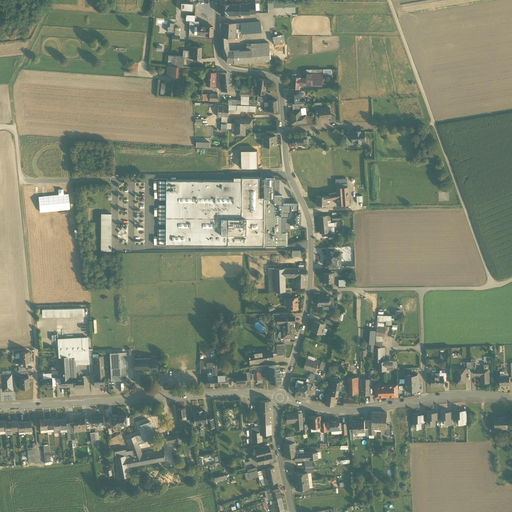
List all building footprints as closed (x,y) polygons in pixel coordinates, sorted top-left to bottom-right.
[(193,3),(181,3),(180,10),(192,11),(193,3)] [(239,14),(248,14),(248,3),(239,3),(239,4),(228,4),(228,15),(239,15),(239,14)] [(220,14),(228,15),(228,4),(220,4),(220,14)] [(240,30),(241,33),(261,32),(260,21),(240,23),(239,30),(240,30)] [(237,38),(237,33),(235,33),(235,29),(239,30),(240,23),(236,23),(223,23),(222,37),(226,38),(235,38),(237,38)] [(189,34),(198,34),(198,26),(189,26),(189,34)] [(213,27),(205,26),(205,35),(212,35),(213,27)] [(272,37),(274,44),(284,42),(284,41),(283,35),(272,37)] [(220,48),(224,57),(229,56),(228,51),(226,38),(222,37),(220,37),(220,48)] [(192,59),(201,59),(201,47),(189,46),(189,51),(183,50),(183,56),(183,58),(188,59),(192,59)] [(269,49),(251,50),(252,62),(269,61),(269,49)] [(234,63),(252,62),(251,50),(246,50),(228,51),(229,56),(224,57),(226,62),(234,63)] [(183,56),(175,56),(174,66),(176,66),(182,67),(183,58),(183,56)] [(172,77),(175,77),(176,66),(174,66),(167,66),(167,76),(172,77)] [(210,86),(212,86),(213,85),(215,85),(215,73),(204,72),(203,84),(210,85),(210,86)] [(219,75),(220,84),(232,83),(231,79),(228,79),(227,73),(220,73),(219,75)] [(304,84),(321,85),(322,74),(305,73),(305,78),(304,84)] [(291,87),(298,88),(299,84),(304,84),(305,78),(291,77),(291,87)] [(259,78),(257,88),(264,89),(266,80),(259,78)] [(233,90),(232,83),(220,84),(221,91),(233,90)] [(264,107),(265,112),(278,111),(277,100),(267,101),(268,102),(268,106),(264,107)] [(218,117),(219,117),(219,116),(227,117),(228,110),(228,106),(218,105),(217,116),(218,116),(218,117)] [(319,119),(330,118),(330,117),(329,114),(329,107),(322,108),(318,108),(319,110),(319,119)] [(289,111),(291,125),(306,123),(305,117),(300,118),(300,115),(300,110),(293,111),(289,111)] [(245,127),(245,125),(245,123),(240,123),(234,123),(234,124),(234,133),(234,135),(245,135),(245,127)] [(365,140),(364,131),(360,132),(356,132),(352,132),(352,135),(352,142),(353,142),(356,142),(361,142),(361,141),(365,140)] [(263,137),(263,146),(276,146),(275,136),(267,136),(263,136),(263,137)] [(291,137),(292,145),(303,145),(303,136),(291,137)] [(257,150),(240,151),(241,169),(257,168),(257,150)] [(241,177),(241,181),(241,218),(227,218),(227,246),(263,246),(264,198),(263,198),(259,197),(259,178),(241,177)] [(264,198),(273,198),(273,196),(273,178),(266,178),(265,178),(264,180),(263,180),(264,180),(264,198)] [(165,245),(227,246),(227,218),(241,218),(241,181),(233,181),(166,180),(165,245)] [(108,184),(71,184),(71,244),(108,245),(108,184)] [(336,193),(334,193),(334,199),(337,198),(337,205),(348,204),(347,187),(336,188),(336,193)] [(282,196),(273,196),(273,198),(273,212),(280,212),(280,204),(281,204),(282,204),(282,196)] [(326,205),(326,200),(326,197),(316,196),(316,205),(326,205)] [(273,212),(273,198),(264,198),(263,246),(287,246),(287,233),(285,233),(280,233),(280,223),(281,223),(281,212),(280,212),(273,212)] [(280,212),(281,212),(287,212),(290,212),(290,204),(281,204),(280,204),(280,212)] [(287,220),(287,212),(281,212),(281,223),(285,223),(285,224),(290,224),(290,220),(287,220)] [(300,212),(298,212),(290,212),(287,212),(287,220),(290,220),(290,224),(294,224),(299,224),(300,224),(300,212)] [(319,233),(328,232),(327,226),(327,223),(319,224),(319,233)] [(328,266),(335,266),(335,259),(340,259),(340,252),(333,252),(333,251),(333,250),(328,250),(328,251),(328,252),(326,252),(326,266),(328,266)] [(283,269),(273,269),(274,292),(281,291),(284,291),(283,277),(283,269)] [(294,269),(283,269),(283,277),(285,277),(294,277),(294,269)] [(298,269),(294,269),(294,277),(305,277),(305,269),(304,269),(298,269)] [(324,282),(333,281),(333,276),(332,276),(332,273),(333,273),(324,273),(324,274),(324,276),(324,277),(324,282)] [(294,277),(294,286),(305,286),(305,277),(294,277)] [(318,296),(318,305),(322,305),(328,305),(328,303),(328,297),(328,296),(318,296)] [(287,304),(287,309),(297,308),(296,297),(291,298),(287,298),(288,298),(288,303),(287,304)] [(43,309),(43,316),(83,315),(83,308),(43,309)] [(257,319),(267,328),(268,324),(266,319),(261,318),(257,319)] [(293,321),(293,320),(281,321),(281,323),(281,326),(283,326),(283,331),(283,338),(290,337),(293,337),(292,327),(293,327),(293,323),(293,321)] [(311,331),(319,334),(321,328),(323,328),(323,327),(324,324),(314,321),(311,331)] [(377,326),(376,336),(382,336),(385,336),(386,331),(386,327),(377,326)] [(87,337),(58,339),(57,339),(57,341),(57,342),(57,344),(57,354),(58,354),(58,357),(59,371),(60,378),(61,378),(74,377),(74,374),(75,374),(75,364),(74,358),(89,358),(89,357),(88,357),(88,350),(87,337)] [(276,345),(277,355),(285,354),(284,344),(276,345)] [(388,370),(388,361),(385,361),(381,361),(381,350),(381,348),(375,348),(375,352),(375,361),(375,370),(376,370),(385,370),(388,370)] [(20,352),(20,357),(20,363),(26,362),(30,362),(29,351),(21,352),(20,352)] [(255,360),(255,363),(267,361),(267,363),(273,362),(272,352),(266,353),(266,351),(254,353),(254,352),(248,353),(249,356),(249,357),(249,361),(255,360)] [(109,353),(111,381),(121,380),(120,375),(120,374),(122,374),(122,375),(127,375),(126,355),(119,355),(119,352),(109,353)] [(93,375),(94,386),(104,385),(103,375),(102,356),(98,357),(92,357),(92,364),(94,364),(97,364),(98,375),(95,375),(93,375)] [(134,359),(134,370),(139,370),(139,368),(142,368),(143,369),(143,368),(147,368),(151,368),(151,367),(156,366),(156,356),(150,356),(150,358),(147,359),(147,358),(146,358),(146,359),(143,359),(143,358),(142,358),(142,359),(139,359),(138,359),(134,359)] [(308,368),(314,370),(317,362),(314,361),(312,360),(312,361),(306,359),(303,368),(307,369),(308,368)] [(212,373),(212,377),(217,376),(216,362),(206,363),(207,369),(212,368),(212,373)] [(268,366),(270,382),(280,381),(278,365),(268,366)] [(456,369),(457,383),(466,382),(465,368),(456,369)] [(480,374),(481,383),(489,382),(489,369),(484,369),(475,370),(475,375),(480,374)] [(2,375),(2,383),(3,391),(12,390),(11,374),(10,374),(2,375)] [(236,375),(236,384),(246,384),(246,381),(246,374),(236,375)] [(439,376),(437,376),(431,377),(432,386),(436,386),(436,385),(443,385),(443,380),(443,375),(439,376)] [(499,376),(500,384),(509,384),(508,375),(500,376),(499,376)] [(217,385),(217,383),(217,376),(212,377),(207,377),(205,377),(206,385),(217,385)] [(61,384),(61,387),(65,386),(65,385),(75,385),(74,379),(74,377),(61,378),(61,384)] [(348,393),(358,394),(357,377),(347,377),(348,388),(348,393)] [(19,378),(20,389),(29,388),(28,378),(19,378)] [(47,386),(47,387),(52,387),(52,386),(51,378),(43,379),(42,379),(43,386),(47,386)] [(75,385),(75,387),(83,387),(83,378),(74,379),(75,385)] [(329,378),(327,388),(335,389),(337,379),(329,378)] [(359,395),(369,395),(369,379),(362,379),(362,389),(360,389),(359,389),(359,394),(359,395)] [(295,393),(304,395),(305,393),(307,386),(306,386),(302,385),(301,385),(299,386),(297,386),(296,387),(295,389),(296,390),(295,393)] [(385,395),(386,395),(386,386),(379,387),(379,386),(378,386),(378,393),(378,394),(380,394),(380,397),(385,397),(385,395)] [(393,386),(386,386),(386,395),(388,395),(388,396),(393,396),(393,394),(394,394),(394,392),(394,386),(393,386)] [(338,390),(335,389),(327,388),(325,404),(333,405),(334,400),(333,400),(334,398),(334,395),(337,396),(338,390)] [(257,411),(258,411),(271,410),(270,400),(269,400),(257,401),(257,411)] [(176,409),(178,417),(180,417),(183,416),(186,416),(185,408),(176,409)] [(198,424),(198,425),(203,424),(203,423),(207,423),(206,419),(205,411),(202,412),(202,410),(200,411),(198,411),(196,411),(196,413),(193,413),(195,425),(198,424)] [(271,411),(271,410),(258,411),(260,411),(260,413),(259,413),(259,417),(260,417),(260,424),(271,424),(271,413),(269,413),(269,411),(271,411)] [(455,410),(456,418),(458,418),(459,424),(464,424),(463,412),(463,411),(460,411),(460,410),(455,410)] [(430,420),(430,425),(436,425),(435,420),(435,413),(435,412),(432,412),(432,411),(427,411),(428,420),(430,420)] [(441,411),(442,419),(444,419),(444,425),(450,424),(449,412),(446,412),(446,411),(441,411)] [(374,428),(380,429),(381,413),(381,412),(372,412),(372,421),(371,428),(374,428)] [(296,422),(297,429),(302,428),(302,425),(301,413),(294,413),(294,414),(286,414),(287,422),(294,422),(296,422)] [(413,414),(414,422),(416,422),(416,428),(422,428),(422,422),(422,416),(422,415),(418,415),(418,414),(413,414)] [(120,430),(119,425),(119,420),(117,420),(117,415),(112,415),(112,417),(109,417),(110,425),(112,424),(112,425),(115,425),(116,430),(120,430)] [(126,415),(117,415),(117,420),(119,420),(119,425),(126,424),(126,423),(129,423),(128,416),(126,416),(126,415)] [(96,423),(96,425),(97,424),(103,424),(102,417),(96,417),(96,416),(91,417),(92,423),(96,423)] [(310,427),(320,427),(320,422),(319,416),(309,417),(310,427)] [(74,423),(74,428),(79,428),(79,426),(85,426),(85,427),(86,427),(85,417),(84,417),(84,418),(79,418),(73,418),(74,423)] [(178,417),(179,426),(181,425),(187,424),(186,420),(184,421),(181,421),(180,417),(178,417)] [(207,423),(208,428),(214,427),(213,418),(206,419),(207,423)] [(503,429),(510,429),(510,427),(511,427),(511,425),(505,425),(505,419),(501,419),(495,419),(495,428),(502,427),(503,429)] [(330,430),(331,430),(339,429),(339,422),(338,420),(329,420),(330,430)] [(141,433),(127,439),(128,443),(131,450),(133,455),(130,456),(125,457),(127,467),(127,466),(132,466),(159,461),(165,460),(163,449),(142,453),(138,444),(152,439),(153,438),(154,437),(154,436),(154,435),(154,434),(153,432),(150,423),(149,421),(140,425),(141,427),(143,433),(141,433)] [(353,429),(353,433),(354,433),(358,432),(365,431),(365,429),(364,421),(357,422),(357,421),(353,422),(353,429)] [(342,422),(339,422),(339,429),(331,430),(331,434),(339,433),(342,433),(342,424),(342,422)] [(271,434),(271,424),(260,424),(259,424),(258,428),(259,434),(261,434),(271,434)] [(252,428),(252,442),(261,441),(261,434),(259,434),(258,428),(254,428),(252,428)] [(166,443),(167,443),(172,442),(175,441),(179,441),(181,440),(179,431),(173,432),(174,435),(165,437),(166,443)] [(285,437),(286,444),(293,443),(295,443),(294,435),(285,437)] [(285,457),(294,455),(295,455),(295,453),(294,450),(293,443),(286,444),(284,444),(285,457)] [(258,458),(259,464),(264,462),(264,463),(268,462),(269,461),(272,460),(271,454),(272,454),(271,451),(270,452),(268,446),(265,447),(264,446),(260,447),(260,448),(255,449),(257,454),(258,454),(259,458),(258,458)] [(304,453),(299,453),(295,453),(295,455),(294,455),(295,460),(317,459),(317,458),(316,452),(304,453)] [(117,472),(118,478),(130,476),(128,469),(128,470),(127,466),(127,467),(125,457),(125,455),(115,457),(118,471),(117,472)] [(265,469),(269,483),(277,481),(274,467),(265,469)] [(249,479),(258,477),(257,471),(257,470),(248,472),(249,479)] [(294,474),(295,482),(307,480),(306,473),(302,473),(294,474)] [(308,488),(307,480),(295,482),(296,489),(303,489),(308,488)] [(268,501),(273,499),(271,491),(270,489),(266,491),(267,496),(264,497),(264,500),(265,500),(266,502),(266,501),(268,501)] [(279,489),(271,491),(273,499),(281,497),(279,489)] [(272,511),(284,509),(281,497),(273,499),(273,500),(274,505),(271,506),(272,511)]
